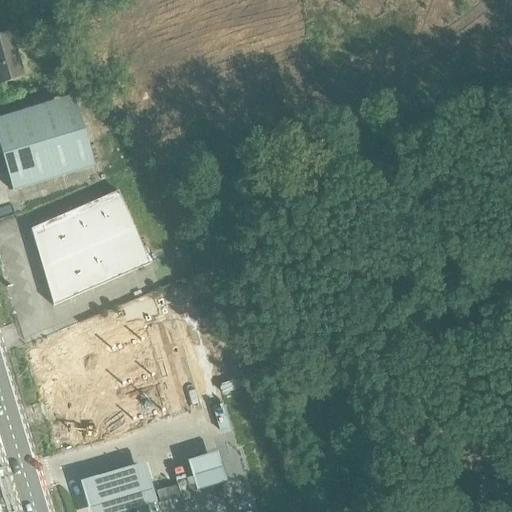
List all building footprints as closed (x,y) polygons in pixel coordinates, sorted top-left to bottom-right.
[(0,85),(24,78),(11,32),(0,35),(0,85)] [(75,77),(71,61),(66,61),(52,64),(55,82),(69,78),(75,77)] [(72,98),(0,119),(0,154),(11,192),(93,168),(72,98)] [(0,191),(0,212),(9,209),(3,191),(0,191)] [(52,307),(149,264),(117,192),(30,230),(52,307)] [(191,280),(185,283),(190,294),(196,291),(197,295),(224,284),(217,267),(190,278),(191,280)] [(151,327),(94,343),(125,447),(180,432),(151,327)] [(200,487),(229,477),(219,447),(190,458),(200,487)] [(144,472),(81,489),(87,511),(153,511),(155,511),(144,472)] [(175,480),(158,486),(162,499),(180,492),(175,480)]
